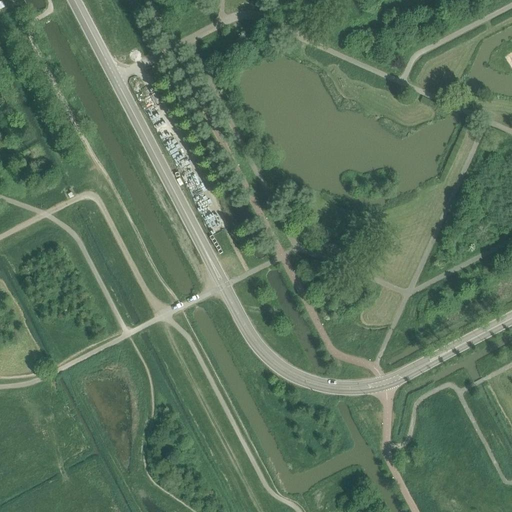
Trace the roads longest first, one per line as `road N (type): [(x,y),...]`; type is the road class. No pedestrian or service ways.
road 1 (unknown): [(49,0),(31,36),(279,494),(304,511)]
road 2 (track): [(261,511),(100,199),(82,195),(0,237)]
road 3 (unclassified): [(285,369),(250,336),(74,0)]
road 4 (unclassified): [(285,369),(320,388),(388,388),(464,344)]
road 5 (unclassified): [(464,344),(383,379),(322,380),(285,369)]
road 6 (unknown): [(0,378),(38,374),(127,329)]
